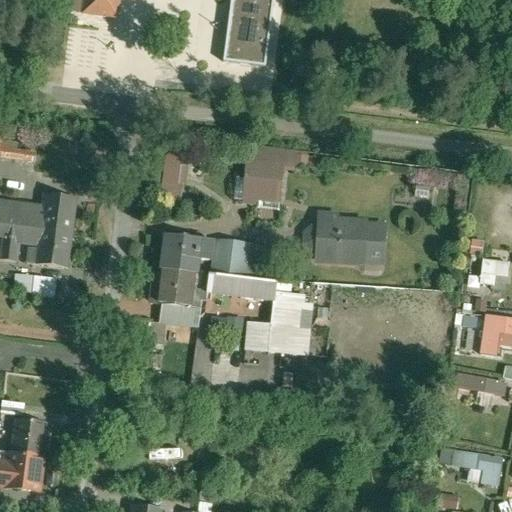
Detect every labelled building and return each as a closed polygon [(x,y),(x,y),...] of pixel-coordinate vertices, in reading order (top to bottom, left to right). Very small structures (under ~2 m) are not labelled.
[(119,0),(85,0),(83,15),(117,19),(119,0)] [(231,0),(224,63),(265,68),(273,0),(231,0)] [(2,140),(0,139),(0,157),(35,162),(37,154),(18,152),(19,144),(2,142),(2,140)] [(165,152),(159,196),(180,199),(186,155),(165,152)] [(277,184),(267,183),(267,186),(255,185),(254,192),(276,195),(277,184)] [(430,190),(416,189),(415,200),(429,201),(430,190)] [(77,201),(45,196),(44,209),(0,203),(0,225),(22,228),(22,229),(73,235),(77,201)] [(280,204),(258,202),(257,212),(279,214),(280,204)] [(368,225),(338,223),(339,217),(321,216),(320,232),(314,231),(309,236),(308,246),(313,251),(318,251),(318,261),(366,264),(366,262),(383,264),(386,228),(368,227),(368,225)] [(0,225),(0,237),(4,238),(1,261),(18,263),(20,243),(22,229),(22,228),(0,225)] [(73,235),(22,229),(20,243),(39,245),(38,250),(31,249),(29,264),(68,270),(73,235)] [(215,243),(168,237),(164,271),(196,275),(198,260),(212,262),(215,243)] [(250,248),(220,244),(215,278),(246,281),(250,248)] [(485,245),(471,244),(470,254),(485,254),(485,245)] [(262,250),(250,248),(246,281),(258,283),(262,250)] [(509,267),(482,264),(479,288),(494,290),(495,279),(507,280),(509,267)] [(196,275),(164,271),(162,286),(153,285),(151,302),(160,303),(160,305),(191,310),(192,309),(202,310),(203,303),(193,301),(196,275)] [(215,278),(215,277),(212,295),(274,303),(275,303),(276,295),(278,285),(274,285),(258,283),(246,281),(215,278)] [(45,281),(24,278),(22,295),(42,297),(45,281)] [(276,295),(275,303),(274,303),(271,326),(249,324),(246,351),(309,356),(313,310),(302,309),(302,298),(276,295)] [(488,303),(478,302),(476,315),(487,316),(488,303)] [(483,336),(485,319),(476,318),(474,336),(483,336)] [(216,319),(215,329),(233,331),(234,321),(216,319)] [(511,321),(485,319),(483,336),(481,358),(497,360),(500,337),(504,338),(511,338),(511,321)] [(511,338),(504,338),(502,350),(511,351),(511,338)] [(511,371),(505,371),(503,382),(511,383),(511,371)] [(511,383),(503,382),(456,375),(453,393),(477,397),(476,406),(494,409),(495,404),(510,406),(511,395),(511,383)] [(26,406),(2,404),(0,417),(24,420),(26,406)] [(48,424),(17,420),(13,454),(43,458),(48,424)] [(503,461),(441,450),(439,466),(481,474),(479,484),(498,487),(503,461)] [(13,454),(12,454),(10,466),(0,464),(0,487),(40,493),(44,458),(43,458),(13,454)] [(214,490),(203,489),(201,505),(211,506),(214,490)] [(458,511),(461,499),(432,495),(430,508),(454,511),(458,511)]
